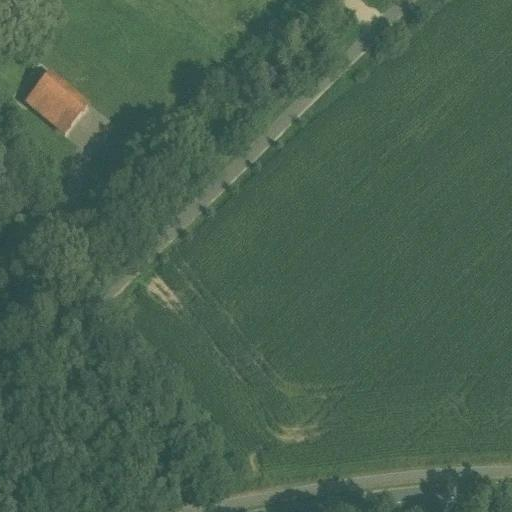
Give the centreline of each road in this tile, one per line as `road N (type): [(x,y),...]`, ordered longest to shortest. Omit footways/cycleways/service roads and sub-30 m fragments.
road 1 (residential): [(0,391),(409,0)]
road 2 (primary): [(355,511),(511,498)]
